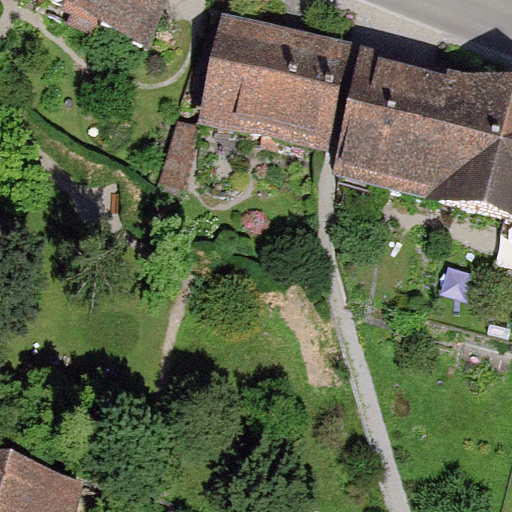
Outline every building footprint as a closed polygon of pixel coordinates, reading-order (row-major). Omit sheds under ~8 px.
[(20,0),(155,61),(183,0),(20,0)] [(351,55),(226,29),(203,141),(327,167),(351,55)] [(337,193),(453,223),(487,92),(372,62),(337,193)] [(453,223),(511,238),(511,98),(487,92),(453,223)] [(0,511),(81,511),(85,498),(0,478),(0,511)]
